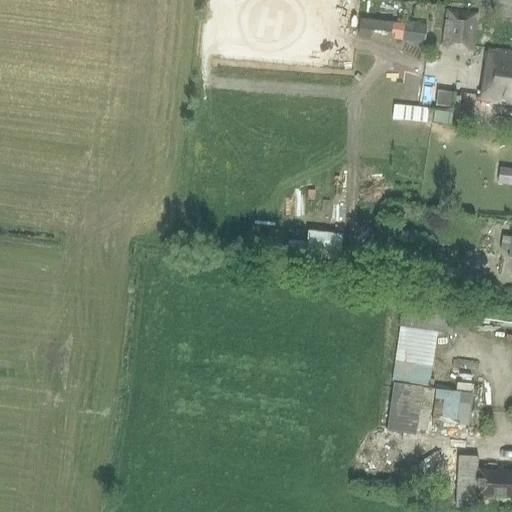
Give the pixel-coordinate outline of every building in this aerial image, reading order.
[(442,47),(474,52),(479,14),(447,9),(442,47)] [(395,33),(396,21),(363,17),(361,29),(395,33)] [(396,21),(395,33),(397,33),(396,40),(425,44),(427,25),(396,21)] [(511,52),(487,49),(480,101),(511,105),(511,52)] [(405,296),(401,324),(438,330),(454,332),(458,304),(405,296)] [(401,324),(393,381),(430,387),(438,330),(401,324)] [(422,387),(423,386),(394,382),(387,430),(416,434),(417,432),(428,433),(431,411),(432,411),(435,389),(422,387)] [(469,426),(473,394),(436,390),(432,422),(469,426)] [(398,459),(431,460),(432,445),(399,444),(398,459)] [(458,456),(455,504),(476,506),(477,496),(511,498),(511,471),(479,469),(479,457),(458,456)]
